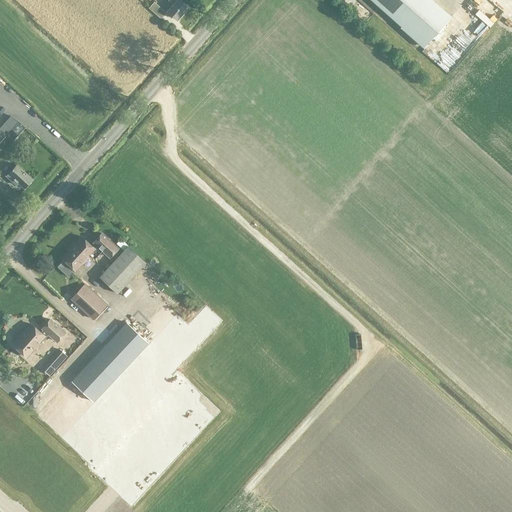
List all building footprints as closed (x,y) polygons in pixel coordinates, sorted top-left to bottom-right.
[(177,20),(188,7),(180,0),(168,0),(173,4),(167,11),(177,20)] [(451,17),(432,0),(371,0),(425,47),(451,17)] [(161,19),(166,13),(154,2),(148,8),(161,19)] [(25,189),(32,180),(16,165),(6,176),(17,186),(19,183),(25,189)] [(62,258),(76,271),(91,255),(94,259),(102,251),(110,258),(119,248),(102,233),(93,243),(97,246),(95,249),(82,236),(62,258)] [(118,294),(146,263),(128,246),(99,276),(118,294)] [(84,283),(71,298),(93,318),(106,304),(84,283)] [(13,345),(27,358),(48,335),(57,343),(66,333),(50,319),(42,329),(43,330),(41,332),(32,324),(13,345)] [(94,402),(149,343),(126,322),(71,381),(94,402)] [(59,346),(41,366),(50,374),(68,355),(59,346)]
